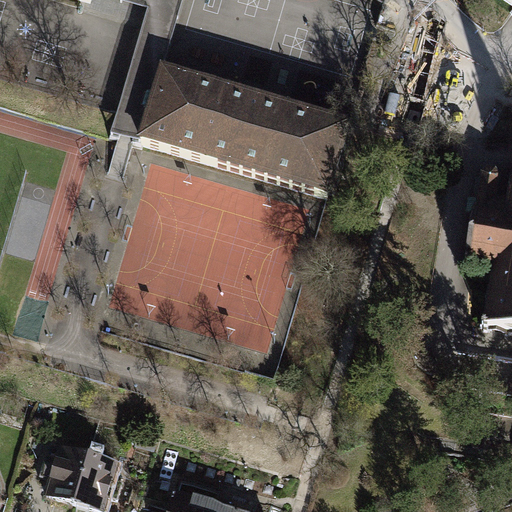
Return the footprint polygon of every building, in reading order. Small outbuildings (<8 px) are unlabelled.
[(511,0),(499,0),(511,9),(511,0)] [(350,126),(162,71),(140,146),(328,201),(350,126)] [(511,178),(510,178),(507,182),(500,181),(498,177),(495,174),(491,173),(486,173),(482,175),(481,179),(475,214),(470,213),(469,218),(473,218),(467,260),(463,259),(462,263),(466,264),(465,268),(469,268),(470,265),(495,269),(490,296),(486,295),(485,299),(489,300),(484,325),(480,324),(479,328),(484,329),(483,332),(489,333),(492,331),(493,328),(503,329),(502,333),(504,336),(508,337),(511,334),(511,178)] [(41,504),(70,511),(72,511),(86,464),(55,455),(41,504)] [(106,511),(117,472),(86,464),(72,511),(106,511)] [(228,511),(172,496),(167,511),(228,511)]
